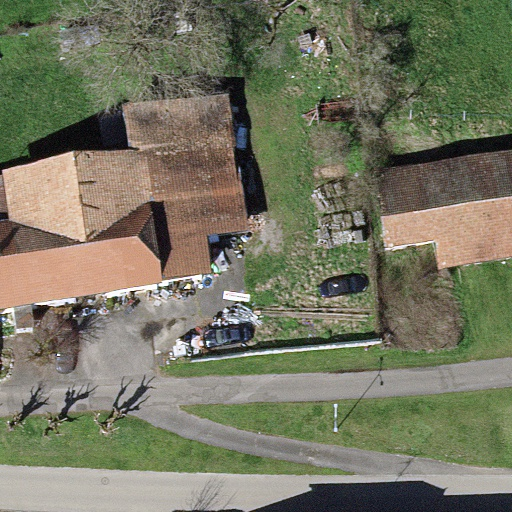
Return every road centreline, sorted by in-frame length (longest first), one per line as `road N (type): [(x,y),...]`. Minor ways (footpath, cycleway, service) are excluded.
road 1 (residential): [(0,403),(511,370)]
road 2 (residential): [(511,496),(0,486)]
